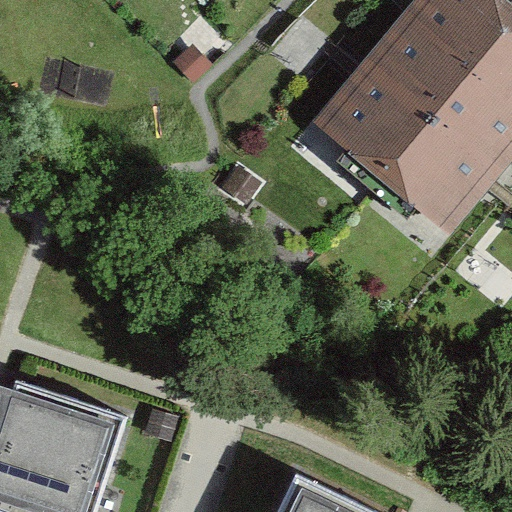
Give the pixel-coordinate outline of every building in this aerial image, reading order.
[(357,81),(319,126),(445,232),(511,153),(511,9),(500,0),(426,0),(411,18),(368,69),(361,76),(357,81)] [(175,63),(194,83),(213,64),(193,45),(184,54),(175,63)] [(262,183),(236,165),(221,187),(247,205),(262,183)] [(0,511),(95,511),(96,511),(128,415),(25,380),(16,377),(12,390),(0,386),(0,511)] [(179,418),(153,410),(146,435),(171,443),(179,418)] [(373,511),(297,475),(279,511),(373,511)]
